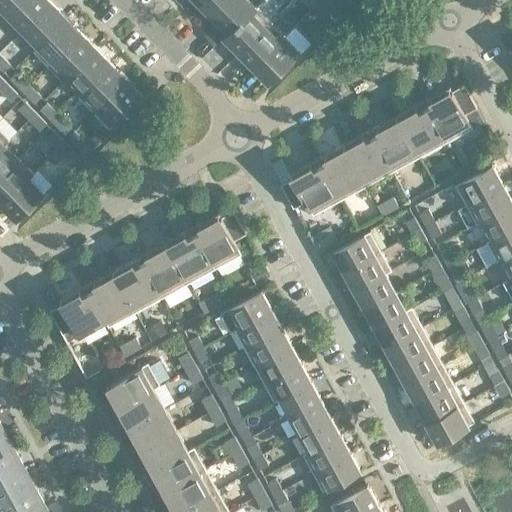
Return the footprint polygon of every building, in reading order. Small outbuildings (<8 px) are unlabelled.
[(20,0),(0,0),(0,16),(2,18),(20,0)] [(50,2),(48,0),(20,0),(2,18),(17,34),(50,2)] [(233,0),(203,0),(200,4),(214,18),(233,0)] [(233,0),(214,18),(228,32),(223,36),(224,37),(255,7),(254,6),(247,0),(233,0)] [(335,7),(327,0),(320,0),(317,3),(328,14),(335,7)] [(65,17),(50,2),(17,34),(32,49),(65,17)] [(270,21),(255,7),(224,37),(239,52),(270,21)] [(80,33),(65,17),(32,49),(48,65),(80,33)] [(284,36),(270,21),(239,52),(253,66),(284,36)] [(95,48),(80,33),(48,65),(63,80),(95,48)] [(299,51),(284,36),(253,66),(268,82),(299,51)] [(111,64),(95,48),(63,80),(78,96),(111,64)] [(10,65),(0,54),(0,67),(4,71),(10,65)] [(126,79),(111,64),(78,96),(93,111),(126,79)] [(17,71),(10,78),(22,90),(29,83),(17,71)] [(142,95),(126,79),(93,111),(109,127),(142,95)] [(17,94),(7,83),(0,89),(11,100),(17,94)] [(41,96),(29,83),(22,90),(34,102),(41,96)] [(476,107),(464,83),(452,90),(449,86),(422,101),(445,142),(472,127),(464,113),(476,107)] [(35,112),(25,101),(18,108),(29,119),(35,112)] [(445,142),(422,101),(396,115),(419,156),(445,142)] [(47,102),(40,109),(52,121),(59,114),(47,102)] [(46,123),(35,112),(29,119),(39,129),(46,123)] [(71,127),(59,114),(52,121),(64,133),(71,127)] [(419,156),(396,115),(370,129),(392,171),(419,156)] [(392,171),(370,129),(343,144),(366,185),(392,171)] [(0,146),(8,139),(0,130),(0,146)] [(74,130),(67,136),(80,149),(86,142),(74,130)] [(64,141),(53,131),(47,137),(57,148),(64,141)] [(9,140),(8,139),(0,146),(0,175),(18,158),(5,144),(9,140)] [(74,152),(64,141),(57,148),(68,158),(74,152)] [(366,185),(343,144),(317,158),(340,199),(366,185)] [(32,172),(18,158),(0,175),(0,201),(1,203),(32,172)] [(340,199),(317,158),(290,173),(292,177),(280,184),(293,207),(305,200),(313,214),(340,199)] [(454,184),(465,204),(502,183),(491,164),(454,184)] [(33,173),(32,172),(1,203),(16,218),(42,193),(28,178),(33,173)] [(511,202),(511,201),(502,183),(465,204),(476,223),(511,202)] [(391,196),(376,204),(382,215),(397,207),(391,196)] [(511,227),(511,202),(476,223),(482,220),(492,237),(485,241),(486,241),(511,227)] [(428,209),(419,214),(426,225),(434,220),(428,209)] [(219,212),(192,227),(214,268),(241,253),(234,239),(245,233),(233,210),(221,216),(219,212)] [(420,228),(413,217),(405,221),(411,233),(420,228)] [(441,232),(434,220),(426,225),(432,237),(441,232)] [(329,225),(310,236),(317,249),(337,239),(329,225)] [(214,268),(192,227),(165,241),(188,282),(214,268)] [(511,251),(511,227),(486,241),(496,260),(511,251)] [(427,240),(420,228),(411,233),(418,245),(427,240)] [(333,250),(344,270),(381,250),(370,230),(333,250)] [(188,282),(165,241),(139,256),(161,297),(188,282)] [(449,247),(440,251),(446,263),(455,258),(449,247)] [(391,269),(381,250),(344,270),(354,289),(391,269)] [(511,276),(511,251),(496,260),(507,279),(511,276)] [(441,266),(435,254),(426,259),(432,271),(441,266)] [(161,297),(139,256),(113,270),(135,311),(161,297)] [(462,270),(455,258),(446,263),(453,275),(462,270)] [(261,265),(250,271),(256,282),(268,276),(261,265)] [(447,278),(441,266),(432,271),(438,283),(447,278)] [(391,270),(391,269),(354,289),(364,308),(395,291),(385,273),(391,270)] [(135,311),(113,270),(86,284),(105,319),(109,326),(135,311)] [(105,319),(86,284),(59,299),(61,303),(50,310),(62,333),(74,326),(78,334),(105,319)] [(469,285),(461,289),(467,301),(476,296),(469,285)] [(230,331),(234,329),(271,308),(261,290),(219,312),(230,331)] [(405,309),(395,291),(364,308),(375,327),(412,307),(411,306),(405,309)] [(462,304),(455,292),(446,297),(453,309),(462,304)] [(214,294),(199,302),(204,312),(219,303),(214,294)] [(482,308),(476,296),(467,301),(474,313),(482,308)] [(468,316),(462,304),(453,309),(459,320),(468,316)] [(422,326),(412,307),(375,327),(385,346),(422,326)] [(281,326),(271,308),(234,329),(244,347),(281,326)] [(181,313),(173,318),(177,326),(186,322),(181,313)] [(146,329),(152,340),(165,332),(159,322),(146,329)] [(490,322),(481,327),(488,339),(497,334),(490,322)] [(291,344),(281,326),(244,347),(253,364),(291,344)] [(432,345),(422,326),(385,346),(395,365),(432,345)] [(482,342),(476,330),(467,335),(474,347),(482,342)] [(503,346),(497,334),(488,339),(494,351),(503,346)] [(197,335),(188,340),(194,350),(203,346),(197,335)] [(135,338),(120,346),(125,355),(140,347),(135,338)] [(489,354),(482,342),(474,347),(480,358),(489,354)] [(300,362),(291,344),(253,364),(263,382),(300,362)] [(443,364),(432,345),(395,365),(406,384),(443,364)] [(209,356),(203,346),(194,350),(200,361),(209,356)] [(195,364),(188,351),(178,357),(185,370),(195,364)] [(511,362),(511,360),(502,365),(508,377),(511,374),(511,362)] [(118,406),(159,384),(147,362),(106,385),(114,399),(118,397),(122,403),(118,406)] [(310,380),(300,362),(263,382),(273,400),(310,380)] [(202,377),(195,364),(185,370),(193,383),(202,377)] [(453,382),(443,364),(406,384),(416,403),(453,382)] [(503,380),(497,368),(488,373),(494,385),(503,380)] [(217,371),(208,375),(214,386),(223,381),(217,371)] [(320,398),(310,380),(273,400),(274,401),(280,398),(289,415),(320,398)] [(510,391),(503,380),(494,385),(501,396),(510,391)] [(229,392),(223,381),(214,386),(220,397),(229,392)] [(464,401),(453,382),(416,403),(426,422),(464,401)] [(160,385),(159,384),(118,406),(125,420),(130,418),(133,424),(129,427),(130,427),(165,408),(154,388),(160,385)] [(218,406),(211,393),(201,399),(208,412),(218,406)] [(330,416),(320,398),(289,415),(299,433),(330,416)] [(474,421),(464,401),(426,422),(437,441),(474,421)] [(225,420),(218,406),(208,412),(216,425),(225,420)] [(236,406),(227,411),(233,422),(242,417),(236,406)] [(176,429),(165,408),(130,427),(137,441),(141,439),(145,445),(141,448),(176,429)] [(340,434),(330,416),(299,433),(308,450),(302,453),(302,454),(340,434)] [(248,428),(242,417),(233,422),(239,433),(248,428)] [(187,450),(176,429),(141,448),(149,462),(153,460),(156,466),(152,469),(153,470),(194,447),(194,446),(187,450)] [(0,458),(15,450),(4,431),(0,433),(0,458)] [(349,452),(340,434),(302,454),(312,472),(349,452)] [(241,449),(234,435),(224,441),(231,454),(241,449)] [(256,442),(247,447),(253,458),(262,453),(256,442)] [(205,468),(194,447),(153,470),(160,483),(164,481),(168,488),(164,490),(164,491),(205,468)] [(248,462),(241,449),(231,454),(239,467),(248,462)] [(0,483),(25,469),(15,450),(0,458),(0,483)] [(360,470),(349,452),(312,472),(322,491),(360,470)] [(268,464),(262,453),(253,458),(259,469),(268,464)] [(217,489),(205,468),(164,491),(172,504),(176,502),(179,509),(175,511),(176,511),(217,489)] [(0,507),(36,488),(25,469),(0,483),(0,507)] [(264,491),(257,478),(247,483),(254,496),(264,491)] [(275,478),(267,483),(272,494),(281,489),(275,478)] [(330,504),(334,511),(362,511),(378,504),(367,484),(330,504)] [(37,511),(46,507),(36,488),(0,507),(0,509),(1,511),(37,511)] [(225,511),(229,510),(217,489),(176,511),(175,511),(225,511)] [(287,500),(281,489),(272,494),(278,504),(287,500)] [(271,504),(264,491),(254,496),(262,509),(271,504)]
